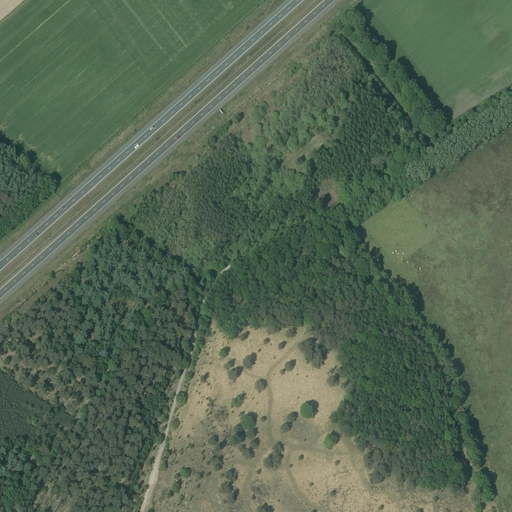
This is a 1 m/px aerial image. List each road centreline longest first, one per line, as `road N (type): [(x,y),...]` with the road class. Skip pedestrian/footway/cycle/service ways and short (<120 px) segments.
road 1 (motorway): [(0,294),(330,0)]
road 2 (track): [(511,95),(339,208),(225,268),(206,294),(189,355)]
road 3 (motorway): [(297,0),(0,265)]
road 4 (track): [(106,369),(20,495),(21,511)]
road 5 (track): [(189,355),(142,511)]
